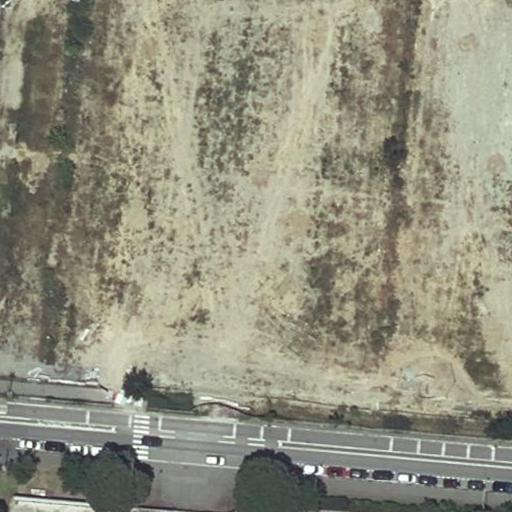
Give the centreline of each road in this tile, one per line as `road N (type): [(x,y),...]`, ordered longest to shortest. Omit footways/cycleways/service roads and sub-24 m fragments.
road 1 (residential): [(511,457),(0,409)]
road 2 (residential): [(0,430),(511,474)]
